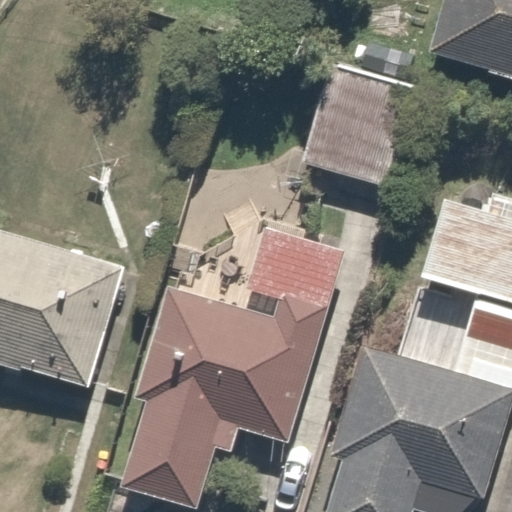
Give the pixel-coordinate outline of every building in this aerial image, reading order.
[(511,0),(453,0),(439,56),(511,74),(511,0)] [(417,86),(331,59),(301,153),(387,180),(417,86)] [(138,385),(149,389),(116,488),(188,511),(211,511),(242,420),(294,438),(357,249),(201,197),(138,385)] [(322,477),(339,482),(329,511),(415,511),(417,505),(439,511),(486,511),(511,427),(511,217),(450,199),(427,277),(481,293),(459,367),(364,338),(322,477)] [(0,215),(0,357),(94,387),(135,258),(0,215)]
